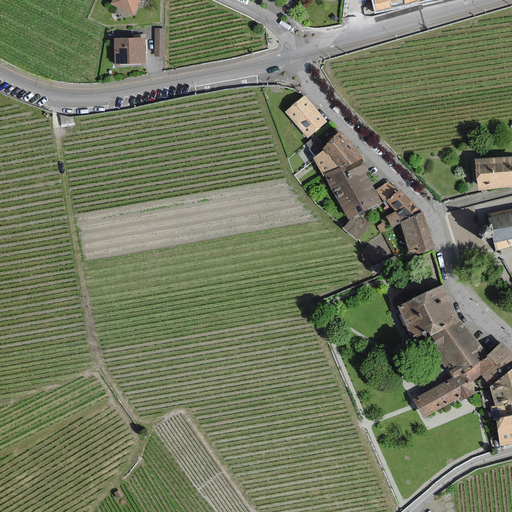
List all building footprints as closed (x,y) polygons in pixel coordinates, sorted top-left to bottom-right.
[(138,0),(114,0),(113,3),(132,12),(138,0)] [(373,0),(376,11),(424,0),(373,0)] [(165,58),(165,30),(156,30),(156,58),(165,58)] [(144,64),(143,39),(113,40),(114,65),(144,64)] [(287,112),(308,136),(326,121),(304,97),(287,112)] [(75,127),(73,118),(62,116),(63,126),(75,127)] [(341,132),(325,147),(324,148),(325,151),(327,154),(331,152),(339,167),(341,171),(362,159),(341,132)] [(317,156),(325,151),(324,148),(325,147),(316,136),(307,144),(317,156)] [(331,152),(327,154),(325,151),(317,156),(314,157),(324,175),(326,174),(339,167),(331,152)] [(511,157),(476,161),(478,178),(479,189),(511,185),(511,157)] [(341,171),(339,167),(326,174),(351,218),(359,213),(380,201),(364,173),(368,171),(362,159),(341,171)] [(377,191),(385,201),(387,199),(397,192),(389,181),(377,191)] [(393,227),(401,223),(420,213),(399,190),(397,192),(387,199),(397,212),(388,217),(393,227)] [(511,208),(492,214),(493,218),(489,219),(491,225),(479,227),(482,239),(494,236),(495,243),(497,249),(511,245),(511,208)] [(435,248),(422,212),(420,213),(401,223),(413,255),(435,248)] [(370,222),(359,213),(351,218),(344,227),(357,238),(370,222)] [(386,228),(384,223),(378,226),(381,231),(386,228)] [(384,262),(388,270),(398,265),(394,257),(384,262)] [(484,351),(461,323),(460,320),(443,285),(415,301),(410,292),(399,298),(402,305),(399,307),(414,336),(429,328),(438,346),(436,347),(448,369),(453,379),(415,400),(424,416),(460,397),(462,399),(475,392),(470,382),(482,375),(483,377),(511,353),(507,348),(503,343),(488,356),(484,351)] [(483,377),(491,386),(511,369),(511,354),(511,353),(483,377)] [(511,369),(491,386),(490,387),(491,389),(481,391),(484,408),(492,406),(496,405),(496,407),(511,405),(511,404),(511,369)] [(511,415),(511,409),(511,405),(496,407),(496,405),(492,406),(494,419),(497,419),(511,415)] [(511,415),(497,419),(501,445),(511,443),(511,415)]
